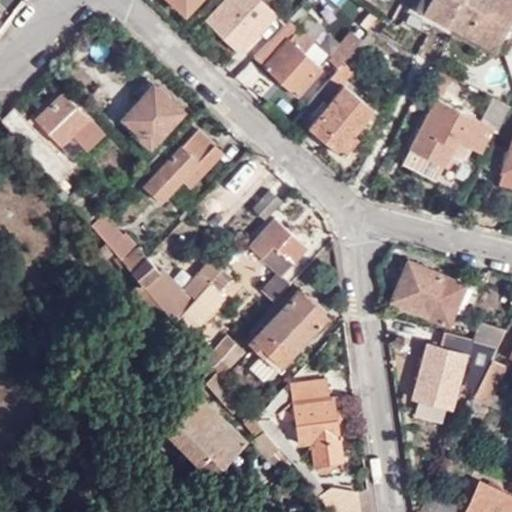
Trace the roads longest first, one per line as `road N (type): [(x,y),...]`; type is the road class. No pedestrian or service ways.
road 1 (residential): [(127,0),(363,223)]
road 2 (residential): [(363,223),(404,511)]
road 3 (residential): [(363,223),(511,259)]
